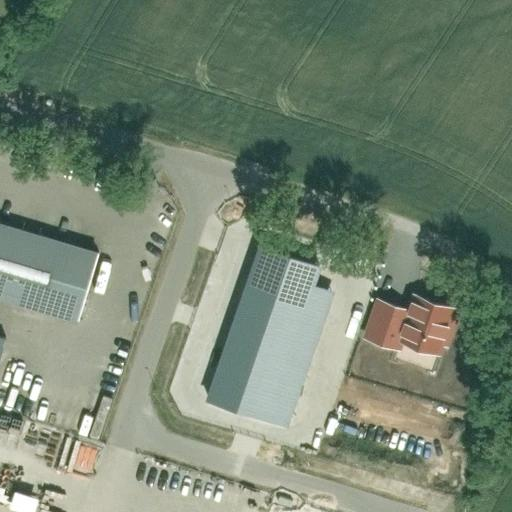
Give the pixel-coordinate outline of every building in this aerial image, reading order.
[(98,249),(0,221),(0,294),(79,317),(98,249)] [(325,264),(259,241),(208,397),(289,427),(335,291),(314,286),(325,264)] [(406,309),(377,297),(363,336),(403,350),(404,341),(441,355),(458,307),(414,290),(406,309)] [(0,333),(0,369),(9,336),(0,333)] [(5,506),(28,511),(32,495),(9,490),(5,506)]
